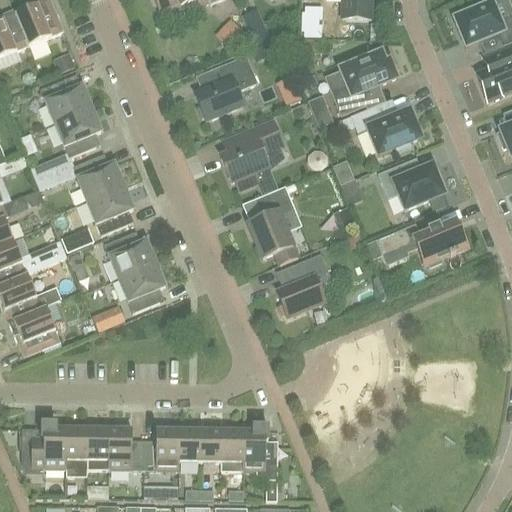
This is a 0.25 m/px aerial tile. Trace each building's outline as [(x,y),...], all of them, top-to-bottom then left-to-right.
[(153,0),(158,10),(178,2),(181,7),(197,0),(206,0),(210,8),(226,1),(225,0),(153,0)] [(342,0),(342,22),(371,23),(371,0),(342,0)] [(499,24),(511,19),(511,14),(506,0),(492,6),(499,24)] [(64,35),(63,35),(58,21),(45,26),(38,8),(35,9),(31,6),(12,13),(22,36),(28,50),(64,35)] [(457,20),(453,22),(465,52),(477,47),(478,46),(498,38),(503,50),(511,46),(511,19),(499,24),(492,6),(470,15),(469,11),(456,17),(457,20)] [(305,16),(301,16),(300,34),(304,34),(303,40),(321,40),(321,10),(305,10),(305,16)] [(257,11),(241,17),(254,49),(270,43),(257,11)] [(28,50),(22,36),(11,41),(3,22),(1,23),(0,22),(0,61),(17,55),(28,50)] [(230,22),(214,38),(229,52),(245,35),(230,22)] [(483,58),(503,50),(498,38),(478,46),(483,58)] [(511,96),(511,49),(483,62),(488,73),(476,78),(488,107),(511,96)] [(0,61),(0,71),(20,64),(17,55),(0,61)] [(69,56),(52,62),(58,77),(75,70),(69,56)] [(340,73),(347,90),(330,96),(340,120),(366,110),(362,100),(368,97),(367,94),(380,89),(395,82),(388,65),(384,67),(380,57),(369,61),(369,60),(353,67),(353,68),(340,73)] [(223,86),(201,95),(194,98),(199,110),(197,111),(201,123),(204,122),(206,125),(243,110),(237,96),(257,87),(246,60),(217,72),(223,86)] [(195,81),(201,95),(223,86),(217,72),(195,81)] [(324,80),(330,96),(347,90),(340,73),(324,80)] [(71,94),(82,90),(77,79),(67,83),(71,94)] [(292,79),(276,85),(285,109),(302,103),(292,79)] [(54,128),(91,113),(82,90),(71,94),(67,83),(40,94),(54,128)] [(362,100),(366,110),(368,114),(374,111),(387,106),(380,89),(367,94),(368,97),(362,100)] [(322,97),(307,103),(318,131),(333,125),(322,97)] [(15,100),(3,104),(8,115),(19,111),(15,100)] [(387,106),(374,111),(380,126),(399,119),(392,104),(387,106)] [(380,126),(374,111),(368,114),(350,121),(357,137),(367,133),(378,160),(394,153),(395,156),(410,150),(408,147),(420,142),(409,114),(399,119),(380,126)] [(54,128),(63,150),(66,156),(68,162),(71,161),(95,151),(91,140),(101,136),(91,113),(54,128)] [(511,128),(511,114),(502,118),(507,130),(511,128)] [(261,188),(256,176),(268,171),(262,158),(280,151),(283,150),(273,126),(241,139),(246,151),(220,162),(231,187),(233,186),(238,197),(257,190),(261,188)] [(499,134),(500,136),(496,138),(503,154),(506,152),(510,161),(511,160),(511,128),(507,130),(499,134)] [(30,136),(17,142),(24,159),(37,154),(30,136)] [(218,156),(220,162),(246,151),(241,139),(222,147),(225,153),(218,156)] [(261,188),(257,190),(261,200),(278,193),(270,173),(285,161),(280,151),(262,158),(268,171),(256,176),(261,188)] [(327,166),(328,163),(327,159),(325,156),(323,154),(320,153),(317,152),(313,153),(310,155),(308,158),(306,161),(306,165),(308,168),(310,171),(313,173),(317,174),(321,173),(324,171),(326,169),(327,166)] [(30,171),(34,182),(73,166),(71,161),(68,162),(66,156),(30,171)] [(0,168),(0,183),(2,182),(30,171),(24,159),(6,166),(0,168)] [(86,206),(123,190),(114,168),(104,172),(99,160),(75,170),(72,171),(75,179),(86,206)] [(417,162),(399,170),(404,181),(421,174),(417,162)] [(332,169),(339,188),(354,183),(346,163),(332,169)] [(75,170),(73,166),(34,182),(39,194),(75,179),(72,171),(75,170)] [(404,181),(399,170),(377,179),(387,203),(398,199),(404,214),(443,198),(439,189),(443,187),(436,171),(433,173),(431,170),(421,174),(404,181)] [(0,201),(3,208),(12,205),(2,182),(0,183),(0,201)] [(339,188),(348,209),(363,203),(354,183),(339,188)] [(123,190),(86,206),(100,240),(127,229),(123,217),(133,213),(123,190)] [(264,221),(249,227),(248,228),(262,263),(275,258),(280,269),(297,262),(280,220),(295,214),(285,191),(278,193),(261,200),(257,202),(264,221)] [(3,208),(8,221),(45,206),(39,194),(12,205),(3,208)] [(264,221),(257,202),(240,209),(248,228),(249,227),(264,221)] [(0,249),(13,244),(4,222),(8,221),(3,208),(0,209),(0,249)] [(332,215),(340,235),(356,228),(348,209),(332,215)] [(462,235),(459,236),(454,225),(438,232),(438,230),(427,234),(428,236),(420,239),(409,244),(404,233),(375,245),(381,260),(403,250),(406,256),(408,256),(417,252),(425,270),(427,268),(429,272),(442,266),(440,263),(448,260),(449,262),(455,259),(454,257),(465,253),(464,250),(468,249),(462,235)] [(415,228),(404,233),(409,244),(420,239),(415,228)] [(87,233),(60,243),(66,257),(93,246),(87,233)] [(118,283),(155,268),(146,245),(136,249),(131,238),(104,249),(118,283)] [(60,245),(20,261),(13,244),(0,249),(0,276),(8,273),(12,284),(27,278),(26,278),(66,261),(60,245)] [(373,263),(381,260),(375,245),(366,248),(373,263)] [(403,250),(381,260),(385,269),(409,259),(408,256),(406,256),(403,250)] [(80,258),(69,262),(78,285),(90,281),(80,258)] [(293,289),(283,293),(276,296),(281,307),(278,311),(281,319),(286,320),(287,322),(324,307),(317,291),(331,285),(320,258),(293,270),(297,282),(295,283),(293,289)] [(155,268),(118,283),(132,318),(159,306),(155,295),(165,291),(155,268)] [(297,282),(293,270),(276,277),(283,293),(293,289),(295,283),(297,282)] [(8,273),(0,276),(0,289),(12,284),(8,273)] [(23,307),(27,318),(41,313),(45,311),(61,304),(56,292),(35,299),(27,278),(12,284),(0,289),(0,306),(4,315),(23,307)] [(8,326),(27,318),(23,307),(4,315),(8,326)] [(124,327),(117,310),(92,321),(98,337),(124,327)] [(37,342),(42,354),(60,347),(45,311),(41,313),(27,318),(8,326),(16,345),(21,346),(22,348),(37,342)] [(21,346),(16,345),(23,362),(42,354),(37,342),(22,348),(21,346)] [(31,454),(31,473),(65,474),(66,432),(56,432),(56,429),(41,429),(41,442),(31,442),(31,440),(19,440),(19,454),(31,454)] [(265,505),(277,505),(277,466),(265,465),(265,446),(267,446),(267,431),(253,431),(253,435),(243,435),(242,476),(256,476),(256,484),(266,484),(265,505)] [(75,464),(87,465),(87,433),(66,432),(65,474),(66,474),(65,481),(74,481),(75,464)] [(109,433),(87,433),(87,465),(87,474),(108,474),(109,433)] [(143,475),(143,446),(131,445),(131,433),(109,433),(108,474),(143,475)] [(178,475),(178,434),(156,434),(156,446),(143,446),(143,475),(178,475)] [(199,466),(200,434),(178,434),(178,475),(179,466),(199,466)] [(221,466),(221,434),(200,434),(199,466),(221,466)] [(243,435),(221,434),(221,466),(221,476),(242,476),(243,435)] [(199,504),(199,494),(185,494),(185,504),(199,504)] [(199,494),(199,504),(213,505),(214,494),(199,494)] [(242,505),(242,495),(228,494),(228,505),(242,505)]
